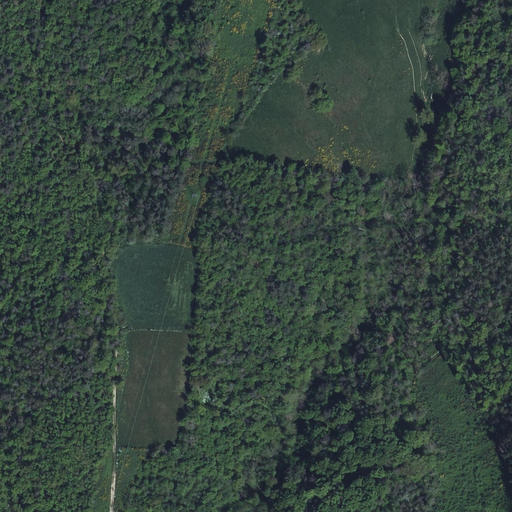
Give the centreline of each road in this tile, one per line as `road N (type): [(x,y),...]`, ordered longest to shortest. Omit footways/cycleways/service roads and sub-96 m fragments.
road 1 (track): [(115,511),(117,359),(100,227)]
road 2 (track): [(53,120),(77,89),(99,79),(178,86),(237,0)]
